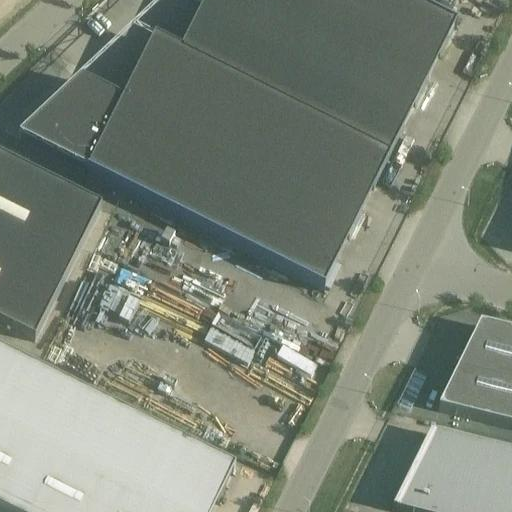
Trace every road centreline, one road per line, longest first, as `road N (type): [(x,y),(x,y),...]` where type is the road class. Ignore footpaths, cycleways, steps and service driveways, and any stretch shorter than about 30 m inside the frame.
road 1 (unclassified): [(287,511),(411,266)]
road 2 (unclassified): [(411,266),(511,61)]
